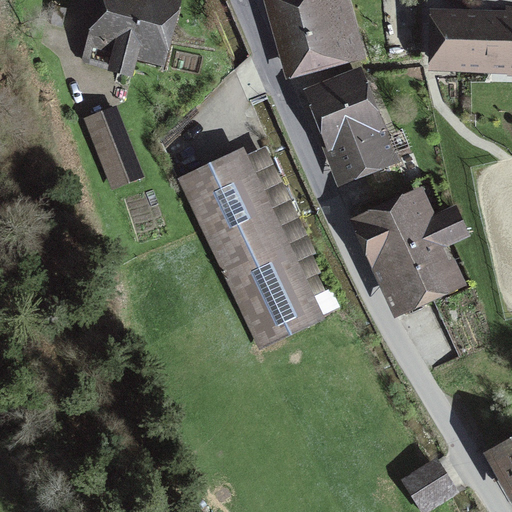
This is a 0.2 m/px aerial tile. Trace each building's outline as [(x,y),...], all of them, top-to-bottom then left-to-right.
[(160,0),(99,0),(84,61),(130,73),(136,49),(157,55),(171,3),(160,0)] [(311,0),(278,9),(293,64),(359,46),(346,0),(311,0)] [(66,9),(55,6),(51,24),(62,27),(66,9)] [(511,23),(442,21),(441,60),(511,60),(511,23)] [(352,185),(398,167),(377,113),(366,117),(353,83),(318,97),(352,185)] [(115,182),(138,173),(114,113),(91,121),(115,182)] [(185,184),(262,345),(316,319),(239,158),(185,184)] [(402,304),(451,281),(435,247),(449,241),(453,239),(465,233),(454,210),(443,215),(439,217),(425,224),(415,202),(365,225),(402,304)] [(511,445),(495,455),(511,484),(511,445)] [(449,492),(431,465),(431,463),(403,481),(421,509),(449,492)]
